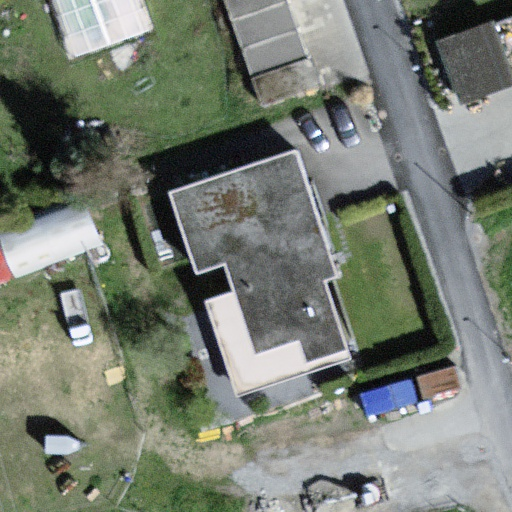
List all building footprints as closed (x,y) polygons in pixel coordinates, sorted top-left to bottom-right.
[(53,0),(70,47),(143,22),(135,0),(53,0)] [(287,0),(225,0),(263,108),(319,88),(287,0)] [(511,43),(505,24),(451,44),(474,108),(511,93),(511,43)] [(306,151),(181,193),(208,274),(237,264),(266,352),(311,337),(319,360),(361,346),(338,277),(347,274),(306,151)] [(97,203),(9,234),(24,277),(112,247),(97,203)]
